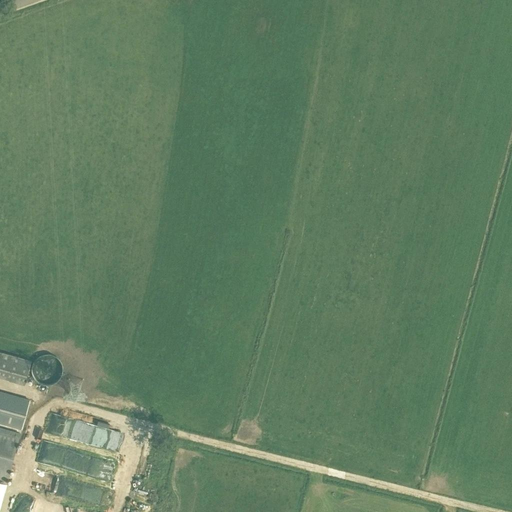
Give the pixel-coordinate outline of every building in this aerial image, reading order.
[(0,377),(25,384),(32,361),(0,352),(0,377)] [(46,385),(49,385),(51,384),(54,383),(56,382),(58,380),(60,378),(61,376),(62,373),(62,371),(62,368),(62,365),(61,363),(59,361),(58,358),(56,357),(54,355),(51,354),(49,354),(46,354),(43,354),(41,355),(38,356),(36,358),(35,360),(33,362),(32,364),(31,367),(31,369),(31,372),(32,375),(33,377),(35,379),(36,381),(39,383),(41,384),(44,385),(46,385)] [(0,422),(22,429),(30,400),(0,391),(0,422)] [(0,481),(6,483),(21,433),(0,427),(0,481)] [(120,483),(127,479),(124,473),(116,478),(120,483)] [(3,497),(0,508),(10,511),(12,504),(17,505),(17,504),(12,503),(13,499),(3,497)]
